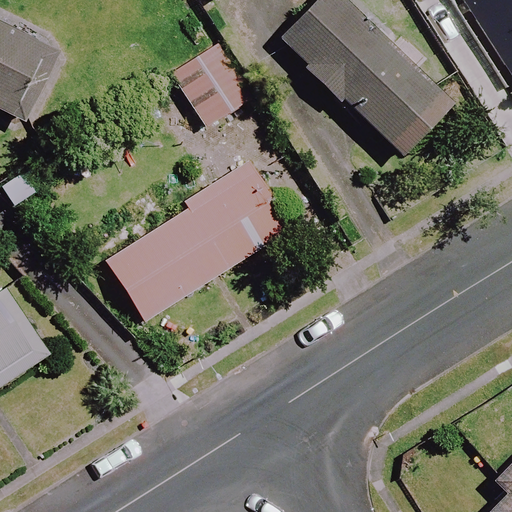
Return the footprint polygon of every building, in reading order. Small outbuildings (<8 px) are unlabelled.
[(449,108),(335,0),(317,0),(276,45),(398,161),(449,108)] [(511,0),(412,0),(439,40),(460,26),(484,62),(511,43),(511,0)] [(56,59),(0,29),(0,115),(21,126),(56,59)] [(250,101),(217,46),(168,75),(201,131),(250,101)] [(286,231),(246,170),(104,266),(145,326),(286,231)] [(0,387),(44,358),(0,292),(0,387)] [(511,511),(511,465),(493,482),(509,499),(494,511),(511,511)]
